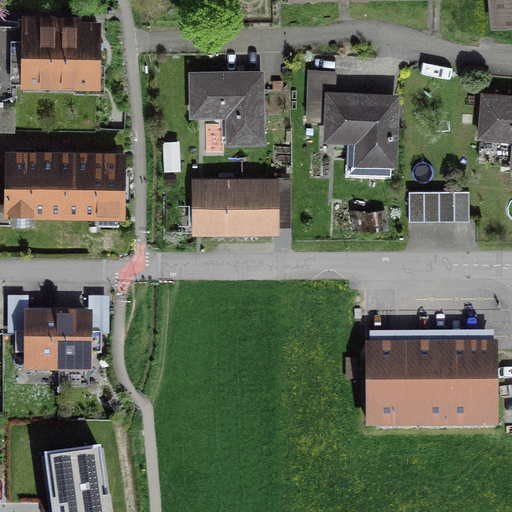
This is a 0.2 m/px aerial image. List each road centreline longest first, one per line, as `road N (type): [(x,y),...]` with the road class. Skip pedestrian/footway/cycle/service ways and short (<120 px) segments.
road 1 (residential): [(0,270),(511,268)]
road 2 (residential): [(133,45),(374,31),(511,64)]
